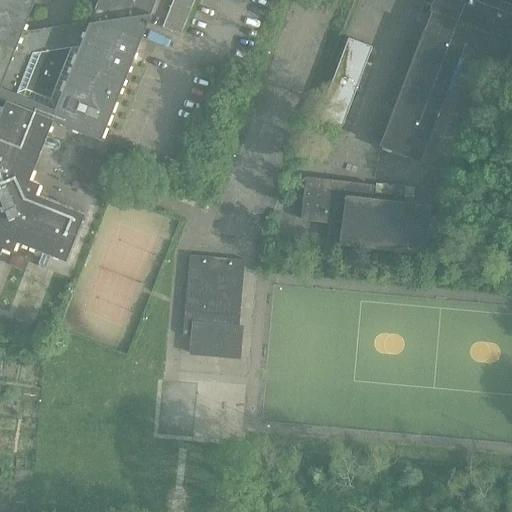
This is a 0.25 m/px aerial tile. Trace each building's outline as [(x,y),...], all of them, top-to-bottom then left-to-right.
[(66,260),(85,213),(36,193),(40,183),(29,179),(53,121),(101,140),(155,5),(156,0),(98,0),(89,22),(22,32),(35,0),(0,0),(0,253),(3,247),(13,251),(17,241),(66,260)] [(173,0),(163,28),(181,35),(182,32),(195,0),(173,0)] [(511,5),(499,0),(498,0),(433,0),(429,10),(433,12),(431,16),(421,14),(417,21),(426,27),(380,145),(419,160),(463,46),(457,44),(465,23),(511,41),(511,48),(504,70),(511,73),(511,5)] [(341,124),(370,48),(349,40),(320,116),(341,124)] [(420,226),(412,335),(496,341),(496,336),(498,308),(504,309),(504,316),(504,317),(504,318),(504,319),(505,319),(505,320),(505,321),(506,321),(506,322),(507,322),(508,322),(508,323),(509,323),(510,323),(511,323),(511,302),(505,302),(506,289),(500,289),(503,246),(504,240),(506,235),(508,231),(511,226),(511,125),(484,129),(489,159),(480,161),(480,163),(484,187),(484,192),(483,196),(481,201),(479,205),(476,209),(472,211),(468,213),(463,215),(433,219),(430,219),(430,227),(420,226)] [(383,183),(383,196),(407,197),(407,184),(383,183)] [(190,354),(241,357),(246,257),(190,254),(185,335),(191,336),(190,354)]
